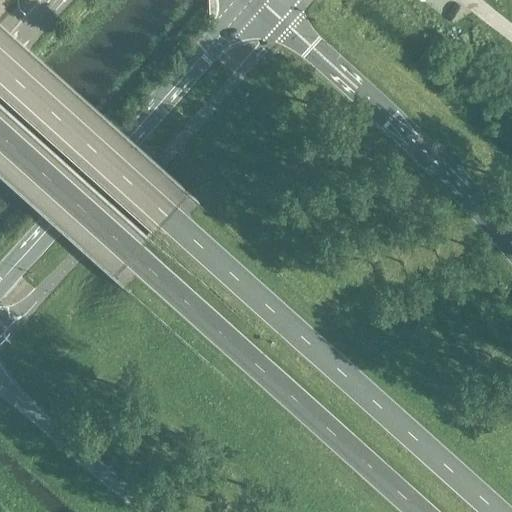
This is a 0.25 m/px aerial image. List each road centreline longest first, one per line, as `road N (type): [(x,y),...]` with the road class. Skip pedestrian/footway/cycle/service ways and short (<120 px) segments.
road 1 (trunk): [(501,511),(0,66)]
road 2 (trunk): [(0,135),(423,511)]
road 3 (secondary): [(0,282),(251,0)]
road 4 (trunk): [(511,241),(394,115),(258,0)]
road 5 (trunk): [(0,377),(149,511)]
